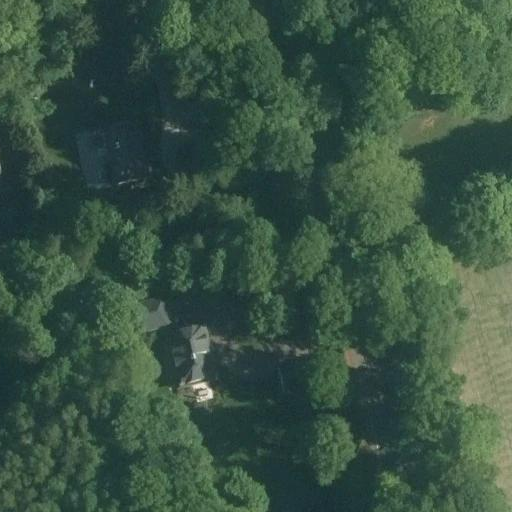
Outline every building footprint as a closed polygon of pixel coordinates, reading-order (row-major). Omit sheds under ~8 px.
[(230,96),(209,107),(220,127),(241,116),(230,96)] [(147,181),(137,128),(105,134),(115,187),(147,181)] [(19,218),(14,191),(0,193),(5,220),(19,218)] [(130,210),(103,214),(106,237),(134,232),(130,210)] [(134,339),(169,331),(161,301),(127,310),(134,339)] [(214,381),(202,330),(167,339),(180,389),(214,381)] [(313,363),(302,366),(307,387),(319,384),(313,363)]
